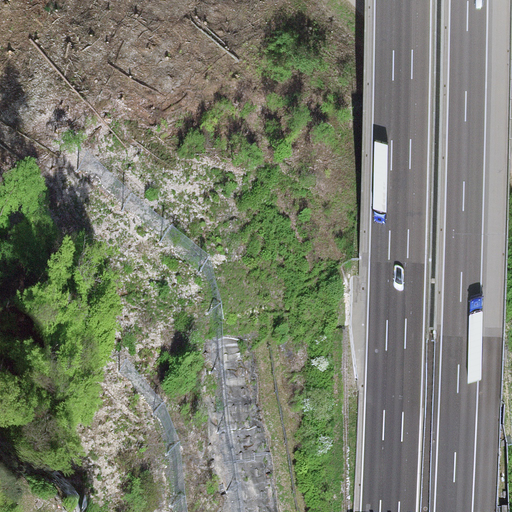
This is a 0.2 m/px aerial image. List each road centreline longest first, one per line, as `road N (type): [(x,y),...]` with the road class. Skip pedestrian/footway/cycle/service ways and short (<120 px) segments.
road 1 (motorway): [(453,511),(467,0)]
road 2 (motorway): [(398,0),(385,511)]
road 3 (secondary): [(389,0),(511,130)]
